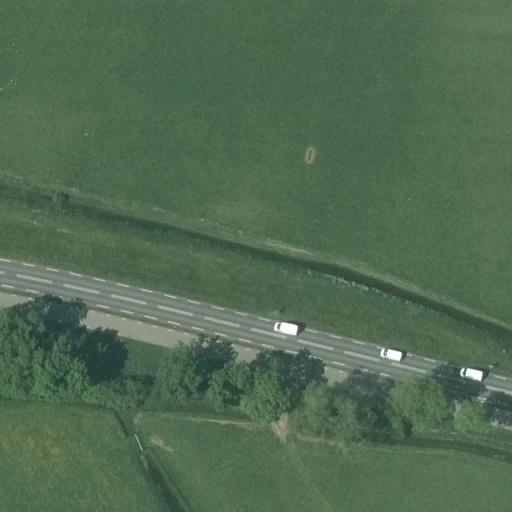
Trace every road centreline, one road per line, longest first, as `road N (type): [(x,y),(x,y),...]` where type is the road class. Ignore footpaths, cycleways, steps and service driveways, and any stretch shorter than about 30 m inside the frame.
road 1 (unclassified): [(0,301),(511,422)]
road 2 (primary): [(0,272),(511,393)]
